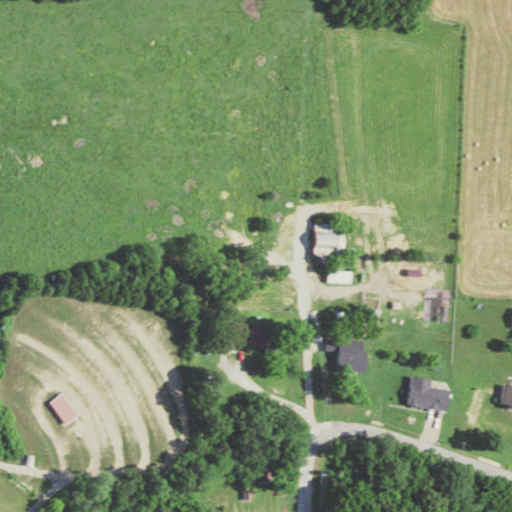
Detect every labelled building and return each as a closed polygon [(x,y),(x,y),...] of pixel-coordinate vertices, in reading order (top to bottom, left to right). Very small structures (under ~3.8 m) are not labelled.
[(335,255),(335,248),(350,248),(350,228),(340,228),(340,222),(318,222),(318,254),(335,255)] [(400,288),(441,289),(441,259),(401,258),(400,288)] [(356,281),(356,269),(332,269),(332,282),(356,281)] [(270,344),(271,323),(240,322),(240,343),(270,344)] [(367,339),(330,338),(330,350),(342,350),(342,370),(371,370),(371,350),(367,350),(367,339)] [(437,377),(415,374),(411,402),(452,408),(455,388),(436,386),(437,377)] [(53,401),(69,423),(82,413),(66,392),(53,401)]
